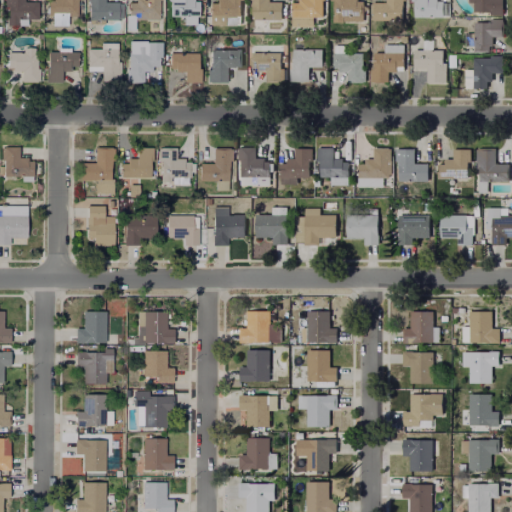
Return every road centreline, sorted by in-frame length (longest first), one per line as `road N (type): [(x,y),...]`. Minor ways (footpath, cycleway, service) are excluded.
road 1 (residential): [(0,118),(511,116)]
road 2 (residential): [(0,280),(511,281)]
road 3 (residential): [(366,511),(371,281)]
road 4 (residential): [(205,511),(203,281)]
road 5 (residential): [(42,511),(43,281)]
road 6 (residential): [(57,281),(57,118)]
